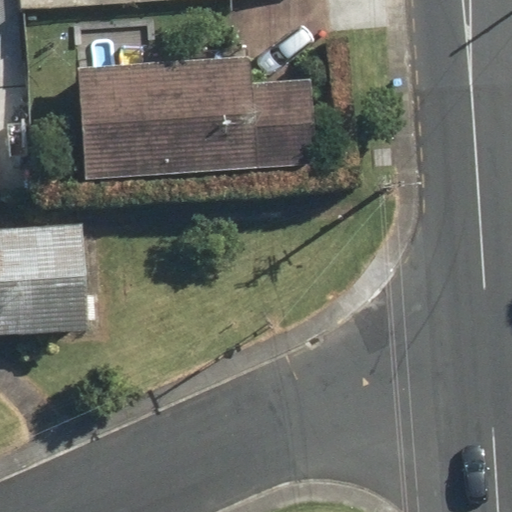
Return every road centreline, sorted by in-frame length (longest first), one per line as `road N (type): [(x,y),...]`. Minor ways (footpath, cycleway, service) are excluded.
road 1 (residential): [(483,330),(72,511)]
road 2 (tertiary): [(483,330),(466,0)]
road 3 (tertiary): [(502,511),(483,330)]
